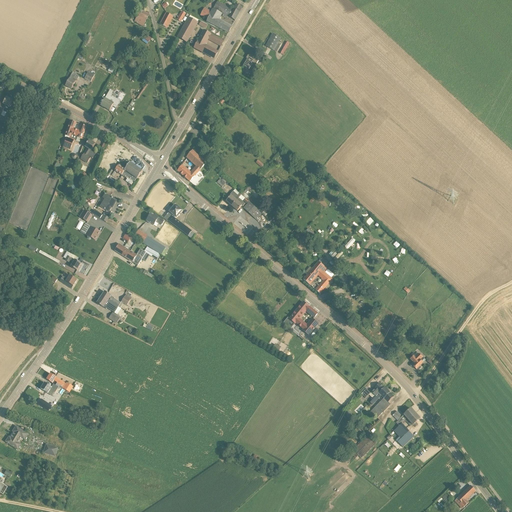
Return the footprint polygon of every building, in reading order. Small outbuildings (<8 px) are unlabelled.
[(228,33),(232,27),(218,20),(222,14),(235,21),(242,8),(236,4),(233,9),(218,1),(211,12),(204,9),(201,15),(208,19),(207,22),(228,33)] [(149,15),(141,10),(135,22),(143,27),(149,15)] [(173,17),(167,14),(160,25),(167,28),(173,17)] [(190,15),(178,38),(180,39),(184,31),(188,33),(196,19),(190,15)] [(208,39),(221,46),(223,42),(204,31),(195,48),(214,59),(218,53),(207,47),(205,45),(208,39)] [(281,38),(273,33),(265,46),(276,53),(281,44),(279,43),(281,38)] [(252,65),(255,67),(259,60),(249,54),(246,58),(247,59),(243,66),(249,69),(252,65)] [(88,72),(84,79),(91,82),(94,76),(88,72)] [(71,90),(77,80),(80,76),(73,73),(70,79),(69,79),(65,86),(71,90)] [(112,94),(109,93),(105,99),(101,106),(110,112),(114,104),(117,99),(111,96),(112,94)] [(8,111),(13,101),(7,98),(5,101),(4,101),(3,104),(0,102),(0,113),(2,114),(2,112),(3,113),(5,109),(8,111)] [(82,139),(86,127),(81,126),(79,132),(73,129),(76,123),(71,122),(66,136),(70,137),(71,135),(77,137),(77,138),(82,139)] [(70,150),(74,140),(67,138),(64,147),(70,150)] [(95,144),(89,140),(85,147),(87,149),(86,151),(81,159),(87,164),(91,158),(92,159),(96,154),(91,151),(95,144)] [(195,178),(197,175),(207,163),(192,151),(187,158),(196,166),(191,172),(182,165),(177,171),(190,182),(194,177),(195,178)] [(122,168),(126,163),(122,160),(115,171),(126,179),(127,177),(134,182),(137,179),(143,172),(130,163),(125,170),(122,168)] [(108,181),(114,185),(117,181),(111,177),(109,176),(107,180),(108,181)] [(226,202),(232,206),(239,198),(242,195),(235,189),(233,192),(234,193),(233,193),(232,193),(230,195),(231,196),(226,202)] [(116,201),(105,194),(103,198),(107,200),(104,204),(103,203),(100,207),(109,212),(111,208),(112,208),(116,201)] [(245,204),(239,198),(232,206),(237,211),(242,206),(243,207),(245,204)] [(260,219),(263,216),(245,199),(243,201),(248,205),(244,209),(256,220),(258,217),(260,219)] [(180,209),(177,207),(177,206),(175,206),(169,213),(173,216),(168,221),(188,236),(192,231),(176,219),(183,211),(182,211),(182,210),(181,209),(180,209)] [(84,211),(80,218),(88,223),(92,216),(84,211)] [(162,226),(164,221),(155,216),(154,217),(151,215),(147,222),(154,226),(156,222),(162,226)] [(369,225),(373,221),(370,217),(365,222),(369,225)] [(90,227),(87,225),(84,229),(87,231),(86,233),(89,234),(88,236),(88,237),(88,238),(88,239),(90,239),(91,239),(91,238),(95,241),(100,232),(93,228),(90,227)] [(148,247),(147,248),(159,255),(160,254),(164,257),(168,251),(165,249),(166,247),(147,236),(152,229),(148,227),(144,234),(138,231),(134,237),(143,242),(143,244),(148,247)] [(126,233),(123,238),(128,242),(132,236),(126,233)] [(353,238),(345,247),(347,249),(355,241),(353,238)] [(159,255),(147,248),(145,252),(140,249),(136,256),(119,245),(115,251),(138,266),(143,258),(141,258),(144,253),(156,260),(159,255)] [(60,261),(39,250),(37,254),(58,265),(59,263),(60,261)] [(81,264),(75,260),(72,258),(68,256),(65,260),(69,263),(70,261),(73,263),(71,267),(77,271),(81,264)] [(322,258),(319,262),(324,267),(328,263),(322,258)] [(332,279),(324,272),(327,269),(324,267),(319,262),(318,262),(303,280),(309,285),(317,275),(324,280),(316,290),(320,294),(332,279)] [(72,289),(73,287),(77,280),(70,276),(68,280),(63,277),(60,281),(72,289)] [(53,277),(49,282),(54,285),(58,280),(53,277)] [(108,293),(114,282),(104,277),(99,285),(104,288),(102,290),(108,293)] [(101,298),(117,309),(121,303),(114,299),(115,298),(105,292),(101,298)] [(127,306),(130,300),(132,298),(127,294),(121,302),(127,306)] [(118,309),(117,309),(101,298),(97,304),(103,308),(104,308),(106,309),(107,308),(115,313),(118,309)] [(317,314),(312,309),(303,303),(288,322),(293,327),(296,322),(304,329),(302,330),(309,336),(319,323),(312,318),(307,324),(300,318),(306,311),(314,318),(317,314)] [(117,324),(120,319),(113,314),(109,319),(117,324)] [(416,358),(414,356),(410,360),(413,363),(411,365),(411,366),(412,367),(413,367),(416,370),(423,363),(420,360),(423,357),(420,354),(416,358)] [(47,380),(54,384),(59,388),(60,386),(69,393),(73,387),(67,383),(66,384),(51,374),(47,380)] [(55,393),(59,388),(54,384),(52,387),(45,383),(41,389),(48,394),(50,390),(55,393)] [(371,392),(376,397),(384,388),(379,384),(374,389),(371,392)] [(384,388),(376,397),(370,403),(373,406),(376,403),(376,402),(381,396),(384,399),(371,411),(378,418),(383,413),(390,405),(388,402),(393,397),(389,393),(384,388)] [(361,394),(366,398),(371,393),(366,389),(361,394)] [(52,406),(47,403),(43,408),(48,412),(52,406)] [(401,423),(406,418),(407,418),(414,412),(411,409),(402,417),(397,411),(393,415),(397,421),(396,423),(398,426),(401,423)] [(407,418),(406,418),(413,426),(420,419),(414,412),(407,418)] [(401,423),(398,426),(393,431),(400,439),(396,442),(402,447),(413,437),(402,424),(401,423)] [(6,442),(15,448),(22,438),(25,432),(24,432),(25,431),(25,429),(24,428),(23,428),(22,427),(21,428),(20,429),(16,426),(12,432),(14,433),(11,438),(9,437),(6,442)] [(377,443),(368,434),(350,452),(356,458),(358,456),(360,459),(377,443)] [(45,449),(57,453),(58,448),(46,445),(45,449)] [(466,501),(476,491),(471,486),(455,501),(462,509),(468,504),(466,501)]
